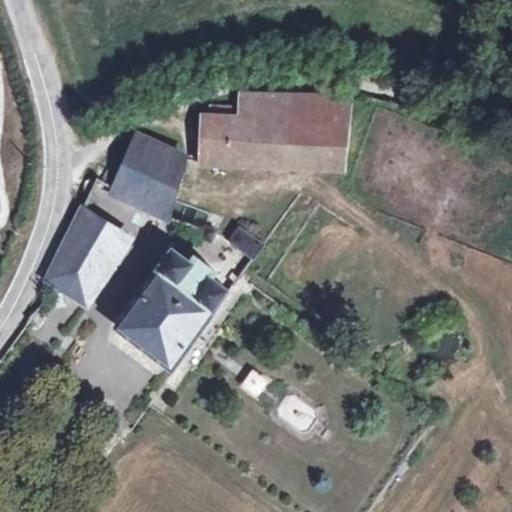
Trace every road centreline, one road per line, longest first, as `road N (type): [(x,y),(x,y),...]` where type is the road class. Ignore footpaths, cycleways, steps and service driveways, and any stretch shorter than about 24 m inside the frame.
road 1 (track): [(511,83),(491,94),(450,95),(316,75),(227,79),(50,167)]
road 2 (tertiary): [(20,0),(53,129),(48,200),(26,287),(0,324)]
